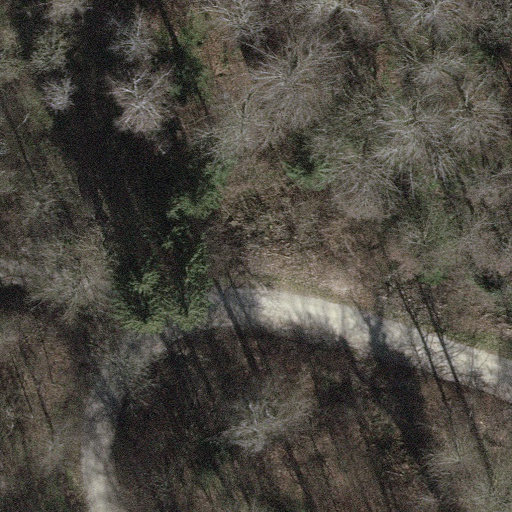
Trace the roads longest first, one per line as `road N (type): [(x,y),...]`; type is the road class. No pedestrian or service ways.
road 1 (track): [(173,316),(260,294),(511,366)]
road 2 (track): [(173,316),(124,368),(92,432),(91,490),(103,511)]
road 3 (track): [(0,265),(173,316)]
